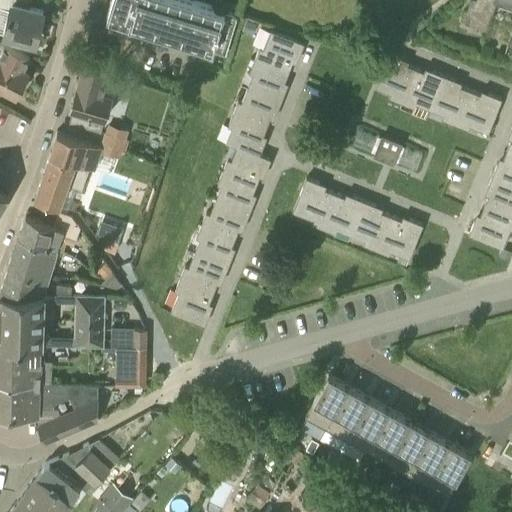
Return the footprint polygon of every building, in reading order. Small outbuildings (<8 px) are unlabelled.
[(35,43),(44,10),(30,7),(31,0),(0,0),(0,5),(10,8),(4,35),(35,43)] [(111,0),(107,15),(224,52),(236,13),(195,0),(111,0)] [(511,0),(493,0),(493,2),(486,0),(471,0),(465,22),(486,29),(495,3),(496,3),(511,8),(511,0)] [(255,19),(246,16),(243,27),(251,30),(255,19)] [(256,55),(289,69),(295,54),(299,56),(304,42),(271,29),(263,48),(259,46),(256,55)] [(23,68),(30,56),(5,43),(0,51),(0,87),(15,96),(28,71),(23,68)] [(399,101),(413,67),(397,61),(398,57),(389,53),(376,88),(390,94),(389,97),(399,101)] [(282,88),(289,69),(256,55),(249,72),(253,73),(248,85),(282,98),(285,89),(282,88)] [(106,115),(119,70),(84,58),(78,81),(77,81),(70,105),(73,106),(69,120),(68,120),(67,120),(65,119),(64,121),(66,121),(66,120),(101,130),(105,115),(106,115)] [(429,109),(442,75),(430,70),(429,74),(413,67),(399,101),(413,107),(414,103),(424,107),(429,109)] [(456,124),(469,90),(452,83),(454,80),(442,75),(429,109),(443,115),(442,118),(456,124)] [(276,112),(282,98),(248,85),(242,101),(238,100),(233,111),(267,124),(272,111),(276,112)] [(469,90),(456,124),(467,128),(468,124),(488,132),(502,99),(488,93),(486,97),(469,90)] [(183,98),(177,96),(174,106),(179,108),(183,98)] [(420,115),(424,107),(414,103),(413,107),(411,111),(420,115)] [(260,141),(267,124),(233,111),(228,125),(232,126),(226,140),(259,154),(264,142),(260,141)] [(102,142),(121,149),(128,130),(109,123),(102,142)] [(121,149),(102,142),(101,145),(57,130),(54,141),(55,141),(51,151),(35,196),(59,204),(67,181),(82,186),(89,166),(95,168),(101,151),(119,157),(121,149)] [(392,162),(399,144),(381,137),(374,155),(392,162)] [(271,158),(259,154),(226,140),(226,141),(237,146),(231,160),(228,158),(222,171),(256,184),(262,169),(266,170),(271,158)] [(511,149),(507,148),(500,166),(496,165),(492,175),(511,183),(511,149)] [(0,206),(8,192),(15,176),(0,167),(0,206)] [(250,199),(256,184),(222,171),(218,183),(221,185),(215,200),(248,213),(254,200),(250,199)] [(511,183),(492,175),(487,188),(490,189),(484,206),(511,217),(511,183)] [(320,226),(333,193),(318,187),(319,183),(306,178),(292,210),(311,218),(309,222),(320,226)] [(351,234),(364,201),(353,197),(351,200),(333,193),(320,226),(335,232),(336,228),(351,234)] [(244,224),(248,213),(215,200),(210,213),(206,211),(200,226),(234,239),(240,222),(244,224)] [(378,250),(392,217),(374,209),(376,206),(364,201),(351,234),(364,239),(362,243),(378,250)] [(511,229),(511,217),(484,206),(477,222),(473,220),(468,233),(501,246),(508,228),(511,229)] [(18,235),(55,249),(55,248),(62,250),(66,240),(72,241),(79,225),(71,215),(57,210),(54,220),(42,219),(41,220),(26,214),(18,235)] [(392,217),(378,250),(387,253),(389,250),(408,257),(422,224),(409,219),(407,223),(392,217)] [(112,223),(107,237),(119,241),(124,227),(112,223)] [(229,252),(234,239),(200,226),(196,237),(200,238),(193,255),(226,269),(232,254),(229,252)] [(60,250),(55,249),(18,235),(17,239),(7,269),(45,279),(53,254),(58,255),(60,250)] [(511,251),(511,249),(501,246),(498,255),(509,259),(511,251)] [(223,277),(226,269),(193,255),(189,266),(185,265),(178,281),(212,295),(219,276),(223,277)] [(103,278),(112,270),(106,263),(97,272),(103,278)] [(44,279),(45,279),(7,269),(0,292),(71,293),(71,286),(54,282),(44,282),(44,279)] [(121,282),(112,270),(103,278),(100,282),(115,286),(121,282)] [(206,309),(212,295),(178,281),(175,290),(179,291),(171,311),(205,324),(210,310),(206,309)] [(0,302),(0,343),(44,344),(51,344),(103,345),(105,294),(71,293),(0,292),(0,302)] [(135,346),(135,328),(111,327),(111,345),(115,345),(135,346)] [(135,346),(145,346),(146,328),(135,328),(135,346)] [(43,360),(44,344),(0,343),(0,381),(38,382),(39,381),(45,382),(45,377),(39,377),(39,360),(43,360)] [(145,346),(135,346),(115,345),(114,385),(144,386),(145,346)] [(350,386),(329,374),(305,416),(326,428),(350,386)] [(97,397),(97,384),(45,382),(39,381),(38,382),(0,381),(0,414),(5,415),(5,414),(37,415),(40,423),(38,424),(46,441),(68,432),(67,432),(96,419),(98,397),(97,397)] [(326,428),(346,439),(370,397),(350,386),(326,428)] [(346,439),(367,450),(390,408),(370,397),(346,439)] [(367,450),(387,461),(410,419),(390,408),(367,450)] [(387,461),(407,472),(430,430),(410,419),(387,461)] [(274,438),(259,430),(251,443),(266,452),(274,438)] [(407,472),(427,483),(450,441),(430,430),(407,472)] [(313,452),(319,441),(312,437),(306,448),(313,452)] [(44,463),(21,496),(9,511),(68,511),(93,480),(96,482),(97,480),(119,457),(100,440),(91,449),(88,443),(69,453),(54,459),(44,463)] [(471,453),(450,441),(427,483),(448,495),(471,453)] [(326,459),(333,463),(339,452),(332,448),(326,459)] [(292,461),(302,468),(309,457),(298,450),(292,461)] [(181,465),(171,456),(164,464),(174,472),(181,465)] [(352,459),(346,470),(353,474),(359,463),(352,459)] [(161,475),(166,470),(162,466),(157,472),(161,475)] [(373,485),(379,474),(372,471),(366,481),(373,485)] [(93,480),(86,490),(91,493),(99,482),(97,480),(96,482),(93,480)] [(100,497),(119,511),(132,497),(113,481),(100,497)] [(399,485),(392,482),(386,492),(393,496),(399,485)] [(261,505),(270,491),(259,484),(250,498),(261,505)] [(347,498),(358,504),(363,496),(351,489),(347,498)] [(413,507),(419,497),(413,493),(406,503),(413,507)] [(119,511),(100,497),(89,511),(119,511)] [(413,507),(421,511),(427,511),(432,504),(429,502),(419,497),(413,507)]
